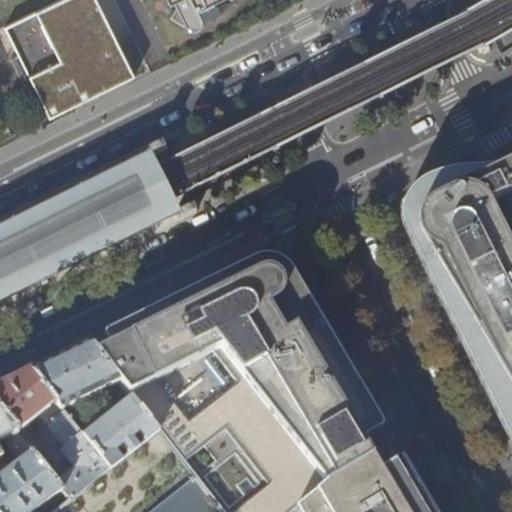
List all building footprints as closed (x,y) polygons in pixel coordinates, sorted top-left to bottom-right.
[(92,0),(68,0),(6,30),(47,117),(130,78),(92,0)] [(166,0),(167,1),(169,0),(174,10),(166,18),(179,33),(181,34),(184,34),(187,32),(188,28),(183,19),(204,8),(204,6),(215,0),(166,0)] [(0,304),(39,285),(41,289),(48,285),(46,281),(106,252),(108,256),(116,252),(114,248),(174,218),(176,222),(179,220),(180,222),(197,213),(196,212),(197,212),(193,204),(192,205),(192,204),(175,212),(171,204),(156,172),(150,161),(167,153),(166,152),(167,151),(163,144),(162,143),(145,151),(146,152),(142,154),(144,158),(84,187),(82,184),(74,188),(76,191),(16,221),(15,217),(7,221),(9,225),(0,229),(0,304)] [(511,162),(485,176),(486,177),(477,181),(472,184),(468,176),(453,178),(443,180),(429,186),(420,192),(413,199),(407,209),(404,216),(404,227),(436,282),(470,340),(489,371),(494,369),(497,375),(493,378),(497,384),(511,410),(511,209),(505,197),(511,192),(511,162)] [(326,485),(390,447),(393,445),(389,437),(386,433),(348,369),(332,342),(322,325),(287,266),(277,248),(255,259),(210,281),(195,289),(170,301),(115,329),(87,342),(95,353),(120,384),(131,399),(158,432),(220,511),(292,511),(294,511),(326,485)] [(56,358),(28,372),(71,422),(81,417),(75,404),(120,384),(95,353),(87,342),(56,358)] [(5,383),(0,385),(0,412),(16,432),(15,433),(16,433),(39,416),(64,447),(60,450),(75,468),(56,483),(62,491),(71,501),(111,470),(83,436),(71,422),(28,372),(7,382),(5,383)] [(131,399),(83,436),(111,470),(121,461),(115,452),(123,445),(130,454),(139,448),(131,439),(139,433),(146,441),(158,432),(131,399)] [(16,432),(0,412),(0,511),(33,511),(62,491),(56,483),(24,443),(19,437),(16,433),(15,433),(16,432)] [(220,511),(158,432),(146,441),(139,448),(130,454),(121,461),(111,470),(71,501),(56,511),(220,511)] [(25,433),(19,437),(24,443),(30,438),(25,433)] [(427,511),(397,460),(390,447),(326,485),(294,511),(295,511),(427,511)]
